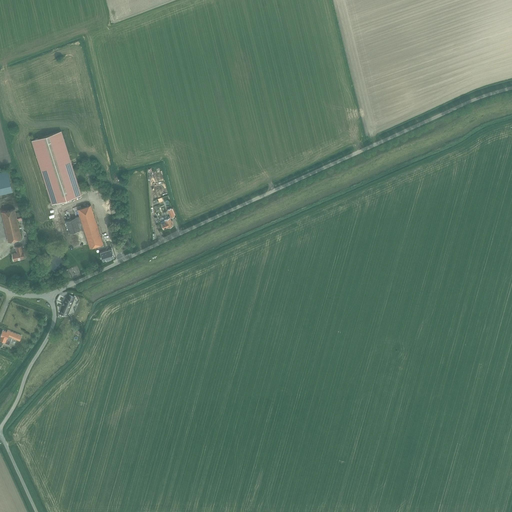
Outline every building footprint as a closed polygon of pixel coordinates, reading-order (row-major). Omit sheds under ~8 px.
[(81,194),(61,131),(32,140),(52,203),(81,194)] [(0,194),(12,192),(7,172),(0,173),(0,194)] [(100,196),(107,196),(106,187),(99,188),(100,196)] [(90,248),(103,244),(91,205),(78,209),(80,216),(66,221),(70,233),(84,228),(90,248)] [(8,242),(21,239),(15,209),(1,212),(8,242)] [(64,217),(57,218),(60,235),(67,234),(64,217)] [(174,225),(171,218),(165,220),(161,222),(162,223),(164,229),(168,227),(174,225)] [(85,238),(82,239),(80,235),(76,236),(80,245),(87,243),(85,238)] [(103,261),(115,257),(112,249),(111,249),(108,241),(104,242),(105,243),(103,244),(105,250),(100,252),(103,261)] [(25,258),(23,251),(22,246),(15,247),(17,253),(13,254),(14,260),(25,258)] [(74,297),(73,297),(69,295),(67,299),(66,298),(60,313),(66,315),(74,297)] [(19,340),(21,336),(7,330),(6,332),(2,330),(0,336),(0,339),(5,342),(4,343),(9,344),(12,337),(19,340)]
